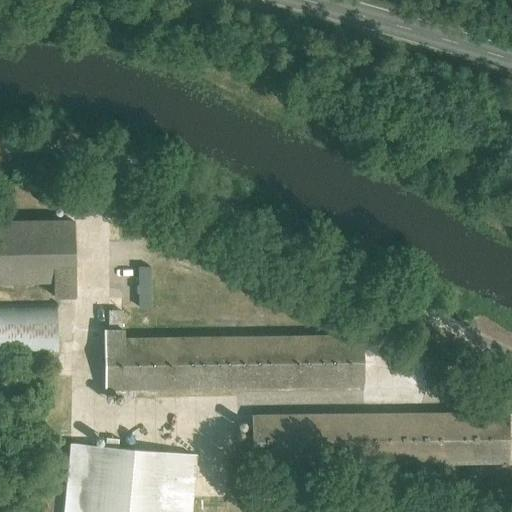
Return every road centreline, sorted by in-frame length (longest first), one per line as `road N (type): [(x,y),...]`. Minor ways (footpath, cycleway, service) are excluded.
road 1 (unclassified): [(442,327),(200,207),(0,152)]
road 2 (tertiary): [(511,59),(303,0)]
